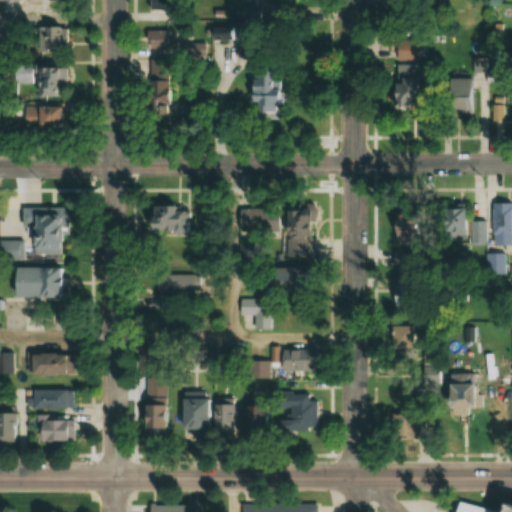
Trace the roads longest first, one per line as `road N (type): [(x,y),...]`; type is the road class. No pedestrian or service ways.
road 1 (residential): [(511,163),(0,167)]
road 2 (residential): [(355,511),(352,0)]
road 3 (residential): [(118,511),(116,0)]
road 4 (secondary): [(511,475),(0,477)]
